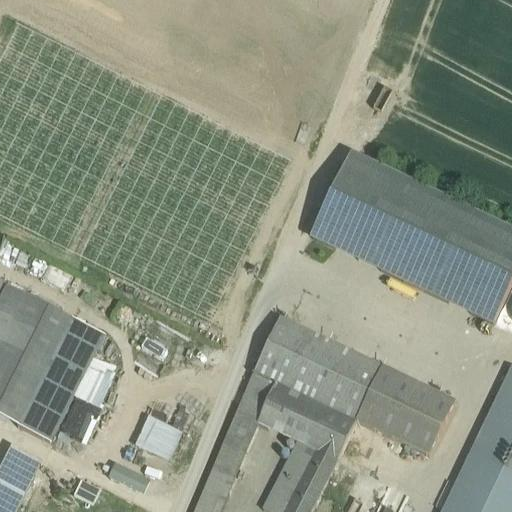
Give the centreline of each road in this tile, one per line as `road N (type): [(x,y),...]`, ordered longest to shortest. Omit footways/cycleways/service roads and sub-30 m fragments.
road 1 (track): [(384,0),(278,277)]
road 2 (unclassified): [(176,511),(278,277)]
